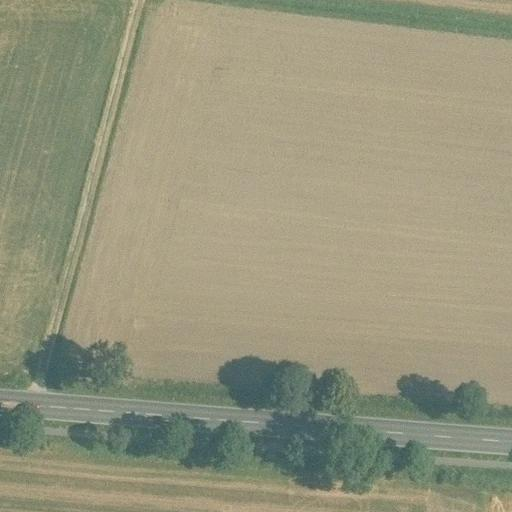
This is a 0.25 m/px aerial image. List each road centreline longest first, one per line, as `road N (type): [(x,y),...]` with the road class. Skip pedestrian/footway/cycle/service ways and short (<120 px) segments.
road 1 (secondary): [(511,458),(0,420)]
road 2 (track): [(156,24),(30,422)]
road 3 (track): [(156,24),(511,61)]
